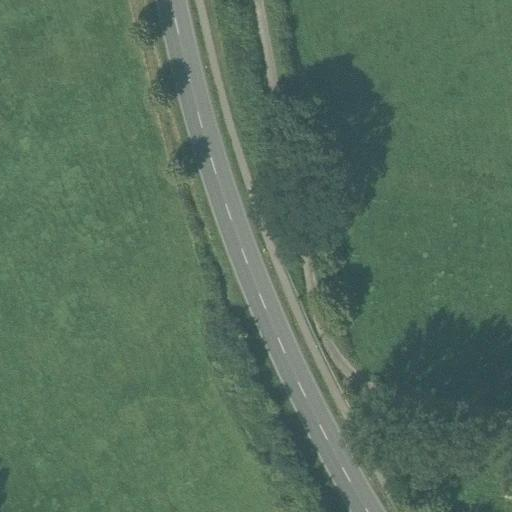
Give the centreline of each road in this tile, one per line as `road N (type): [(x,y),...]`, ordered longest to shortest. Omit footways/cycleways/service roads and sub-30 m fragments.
road 1 (track): [(258,0),(331,342),(367,385),(427,407),(511,420)]
road 2 (secondary): [(372,511),(327,438),(226,202),(174,0)]
